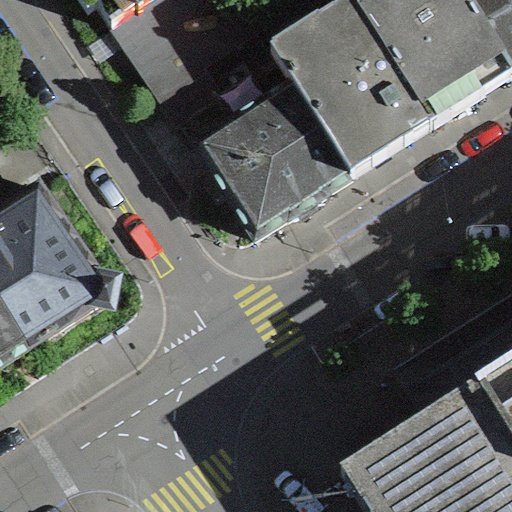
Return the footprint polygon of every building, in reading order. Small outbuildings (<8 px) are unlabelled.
[(91,0),(111,29),(111,30),(155,0),(91,0)] [(181,124),(255,242),(352,180),(293,87),(268,103),(252,76),(221,96),(203,68),(258,32),(238,0),(155,0),(111,30),(177,126),(181,124)] [(357,0),(353,3),(433,129),(511,78),(511,76),(463,0),(357,0)] [(511,0),(463,0),(511,76),(511,0)] [(352,180),(433,129),(353,3),(318,25),(323,33),(277,62),(293,87),(352,180)] [(38,189),(0,214),(0,305),(29,351),(112,297),(38,189)] [(0,368),(29,351),(0,305),(0,368)] [(511,511),(511,365),(340,475),(363,511),(511,511)]
